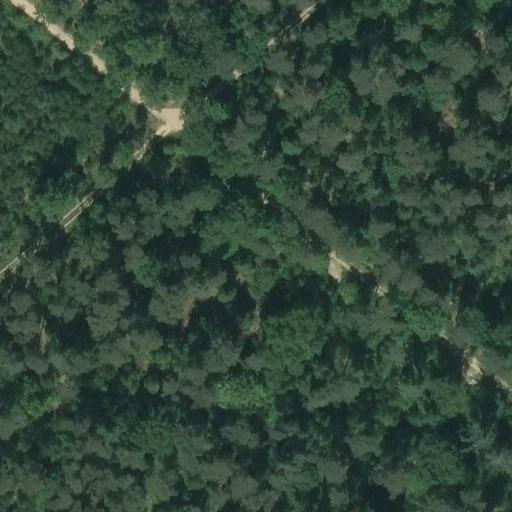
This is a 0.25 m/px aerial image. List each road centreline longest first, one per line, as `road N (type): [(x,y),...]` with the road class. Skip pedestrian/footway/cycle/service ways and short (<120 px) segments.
road 1 (track): [(172,125),(511,395)]
road 2 (track): [(0,274),(172,125)]
road 3 (track): [(172,125),(13,0)]
road 4 (track): [(318,0),(172,125)]
